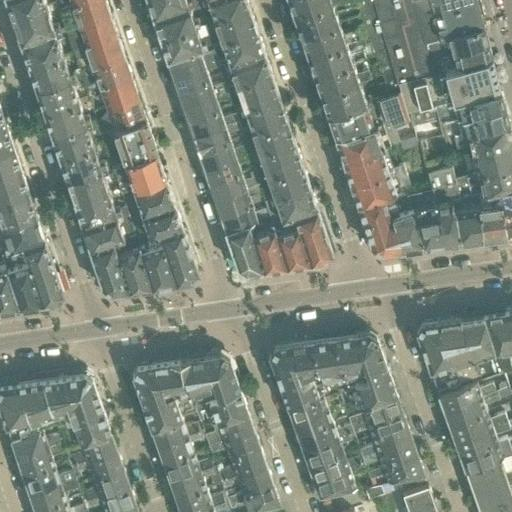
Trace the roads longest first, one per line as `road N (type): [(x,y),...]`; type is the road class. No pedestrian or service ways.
road 1 (residential): [(96,329),(0,12)]
road 2 (residential): [(127,0),(232,310)]
road 3 (residential): [(268,0),(372,289)]
road 4 (residential): [(372,289),(390,314),(459,511)]
road 5 (residential): [(305,511),(232,310)]
road 6 (residential): [(160,511),(96,329)]
road 7 (tertiary): [(372,289),(232,310)]
road 8 (tertiary): [(511,268),(372,289)]
road 9 (tertiary): [(232,310),(96,329)]
